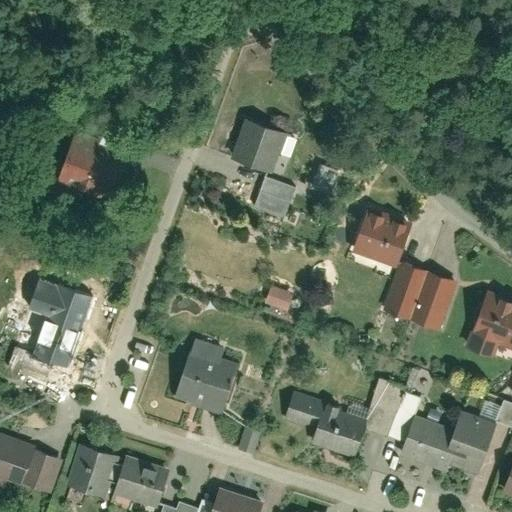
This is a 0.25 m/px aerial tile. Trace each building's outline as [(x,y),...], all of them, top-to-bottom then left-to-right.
[(287,128),(245,112),(229,157),(271,172),(287,128)] [(137,146),(74,126),(59,174),(122,193),(137,146)] [(259,174),(251,207),(283,215),(291,181),(259,174)] [(408,217),(365,203),(350,248),(393,262),(408,217)] [(442,329),(459,277),(400,258),(383,309),(442,329)] [(96,289),(38,270),(15,343),(72,361),(96,289)] [(293,289),(270,282),(263,304),(286,312),(293,289)] [(511,295),(484,286),(463,346),(511,362),(511,295)] [(242,348),(191,332),(171,394),(222,410),(242,348)] [(421,390),(376,376),(360,427),(405,440),(414,413),(421,390)] [(327,397),(290,387),(282,419),(311,427),(307,442),(353,454),(360,427),(362,419),(323,409),(327,397)] [(501,417),(460,404),(453,425),(414,413),(405,440),(401,451),(481,477),(501,417)] [(234,446),(251,452),(259,430),(242,424),(234,446)] [(60,447),(0,427),(0,490),(1,491),(7,473),(47,486),(60,447)] [(115,445),(75,434),(63,479),(103,490),(115,445)] [(169,457),(123,446),(112,490),(158,501),(169,457)] [(511,458),(501,492),(511,495),(511,458)] [(256,511),(262,494),(218,481),(208,511),(256,511)] [(190,511),(193,505),(173,499),(171,505),(157,501),(153,511),(190,511)] [(322,511),(294,503),(291,511),(322,511)]
